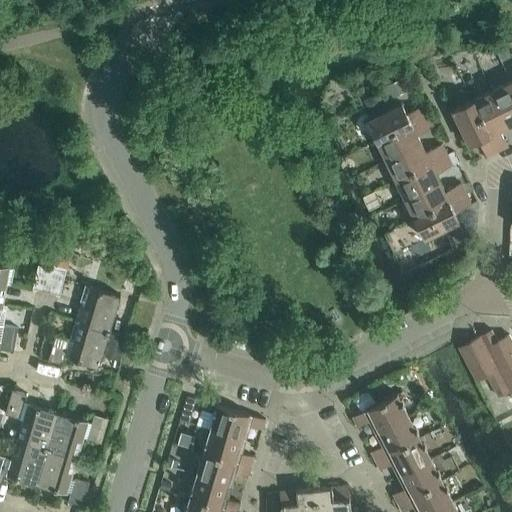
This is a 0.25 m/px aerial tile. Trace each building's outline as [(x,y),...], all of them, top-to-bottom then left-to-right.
[(403,78),(383,87),(389,99),(408,89),(403,78)] [(492,91),(509,125),(511,123),(511,83),(511,81),(492,91)] [(472,100),(497,151),(507,146),(499,130),(509,125),(492,91),(472,100)] [(478,140),(486,157),(497,151),(472,100),(448,112),(455,125),(458,123),(469,145),(478,140)] [(376,140),(427,116),(422,105),(407,113),(403,103),(367,120),(376,140)] [(427,116),(376,140),(386,160),(422,143),(417,134),(432,126),(427,116)] [(395,179),(446,155),(441,144),(426,151),(422,143),(386,160),(395,179)] [(446,155),(395,179),(405,199),(440,182),(436,172),(451,165),(446,155)] [(440,182),(405,199),(414,218),(465,194),(460,183),(445,190),(440,182)] [(465,194),(414,218),(424,239),(460,221),(455,212),(470,205),(465,194)] [(58,259),(55,269),(53,268),(46,293),(59,296),(65,271),(67,261),(58,259)] [(0,298),(3,283),(12,284),(15,267),(0,264),(0,298)] [(46,293),(53,268),(39,265),(33,289),(46,293)] [(82,323),(109,331),(120,296),(85,285),(80,301),(88,304),(82,323)] [(55,336),(48,360),(62,364),(64,356),(99,367),(102,354),(109,333),(109,331),(82,323),(77,342),(55,336)] [(0,349),(12,352),(17,327),(0,324),(0,349)] [(491,330),(481,335),(458,347),(476,380),(486,375),(494,391),(505,385),(511,398),(511,340),(508,334),(497,340),(491,330)] [(109,333),(102,354),(119,360),(126,338),(109,333)] [(233,343),(244,347),(246,339),(235,335),(233,343)] [(20,440),(47,448),(58,411),(24,401),(26,394),(12,389),(5,414),(26,420),(20,440)] [(378,431),(407,416),(396,394),(352,417),(357,427),(372,419),(378,431)] [(187,395),(179,418),(189,421),(196,397),(187,395)] [(210,428),(241,437),(245,424),(261,429),(265,418),(217,404),(210,428)] [(58,411),(47,448),(73,456),(79,437),(100,443),(108,418),(94,414),(92,422),(58,411)] [(407,416),(378,431),(385,443),(370,451),(375,460),(418,437),(407,416)] [(203,451),(251,465),(253,456),(237,451),(241,437),(210,428),(203,451)] [(181,432),(178,443),(191,447),(194,436),(181,432)] [(418,437),(375,460),(379,468),(394,461),(401,473),(430,458),(418,437)] [(47,448),(20,440),(14,459),(0,454),(0,481),(0,482),(2,474),(36,485),(47,448)] [(47,448),(36,485),(70,495),(68,502),(81,506),(88,482),(67,476),(73,456),(47,448)] [(196,474),(228,483),(232,470),(248,475),(251,465),(203,451),(196,474)] [(169,457),(166,465),(175,468),(178,460),(169,457)] [(430,458),(401,473),(407,486),(392,494),(397,502),(441,480),(430,458)] [(189,497),(237,511),(240,501),(224,497),(228,483),(196,474),(189,497)] [(161,480),(159,487),(169,490),(171,483),(161,480)] [(441,480),(397,502),(401,511),(416,503),(420,511),(430,511),(452,501),(441,480)] [(330,486),(332,511),(350,511),(348,484),(330,486)] [(314,488),(315,511),(332,511),(330,486),(314,488)] [(297,489),(298,511),(315,511),(314,488),(297,489)] [(298,511),(297,489),(279,491),(280,511),(298,511)] [(184,511),(236,511),(237,511),(189,497),(184,511)] [(457,511),(452,501),(430,511),(457,511)]
